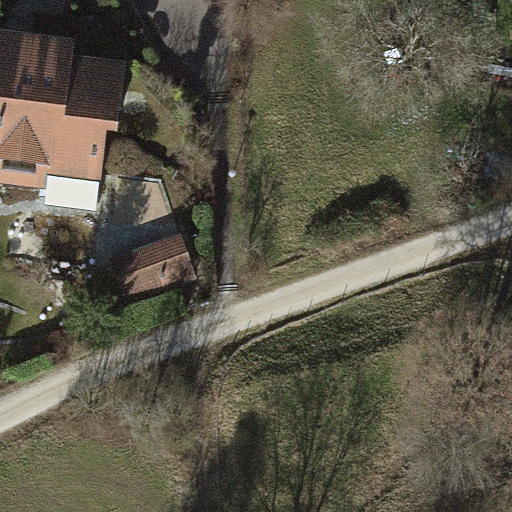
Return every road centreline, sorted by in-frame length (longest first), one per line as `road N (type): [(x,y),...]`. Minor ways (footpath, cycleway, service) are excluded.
road 1 (track): [(220,320),(511,215)]
road 2 (track): [(0,420),(38,395),(220,320)]
